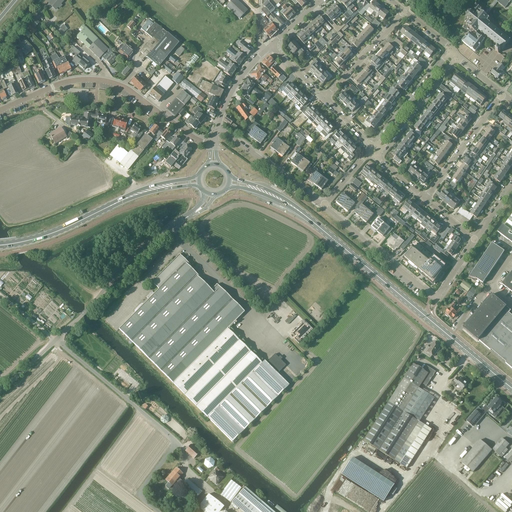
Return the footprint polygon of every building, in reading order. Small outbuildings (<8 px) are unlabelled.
[(64,0),(52,0),(48,4),(55,10),(65,0),(64,0)] [(236,0),(232,0),(226,7),(239,19),(247,10),(236,0)] [(347,0),(344,0),(342,3),(348,9),(350,11),(352,14),(350,16),(352,19),(359,13),(357,10),(347,0)] [(347,0),(357,10),(359,13),(364,8),(356,0),(347,0)] [(356,0),(364,8),(368,4),(366,1),(364,0),(356,0)] [(494,0),(495,0),(496,1),(497,2),(505,8),(511,0),(494,0)] [(275,10),(268,2),(264,6),(271,14),(275,10)] [(359,13),(362,16),(364,13),(366,11),(367,11),(372,14),(379,6),(374,2),(371,6),(368,4),(364,8),(359,13)] [(500,32),(500,31),(499,31),(496,29),(497,28),(496,28),(493,26),(494,26),(493,25),(493,26),(490,24),(491,23),(489,22),(491,19),(490,19),(491,18),(490,18),(489,18),(487,16),(488,15),(489,15),(488,14),(489,13),(490,13),(490,12),(488,10),(487,10),(487,11),(485,12),(484,11),(484,10),(483,11),(482,9),(481,8),(481,9),(477,5),(476,4),(474,6),(475,7),(472,10),(471,10),(471,11),(469,12),(468,11),(468,12),(467,14),(466,14),(465,15),(466,15),(466,17),(465,17),(465,18),(466,19),(468,21),(468,22),(468,26),(467,26),(468,27),(468,26),(472,29),(472,30),(472,31),(473,30),(474,31),(485,40),(487,37),(488,38),(488,39),(489,39),(491,41),(492,42),(492,41),(494,43),(494,44),(495,44),(499,47),(498,48),(495,51),(498,53),(501,50),(500,50),(501,49),(502,49),(502,50),(503,50),(503,49),(504,48),(505,48),(505,47),(508,43),(508,44),(509,43),(509,42),(510,41),(511,40),(510,40),(506,37),(507,37),(506,36),(505,37),(503,34),(503,33),(502,34),(500,32)] [(288,9),(287,8),(284,5),(282,8),(283,9),(281,12),(283,14),(282,14),(288,20),(295,13),(290,8),(288,9)] [(333,8),(331,10),(336,16),(341,12),(335,5),(335,6),(334,5),(332,7),(333,8)] [(374,16),(376,13),(379,16),(384,10),(379,6),(372,14),(372,15),(374,16)] [(276,19),(273,15),(271,14),(268,17),(268,16),(270,14),(264,8),(262,11),(267,17),(271,21),(272,23),(273,22),(279,28),(284,24),(278,17),(276,19)] [(331,21),(336,16),(331,10),(326,14),(331,21)] [(389,14),(384,10),(379,16),(384,20),(389,14)] [(346,26),(347,25),(346,25),(352,19),(346,13),(344,15),(348,19),(343,24),(346,26)] [(261,20),(273,34),(277,30),(272,24),(272,23),(271,21),(268,23),(266,22),(267,22),(261,16),(261,20)] [(321,26),(323,24),(325,26),(327,24),(320,16),(315,21),(321,26)] [(35,27),(40,23),(34,17),(29,22),(31,24),(26,29),(33,35),(38,30),(35,27)] [(148,20),(141,29),(152,38),(159,43),(167,33),(155,22),(153,24),(148,20)] [(269,38),(273,34),(261,20),(260,27),(264,31),(263,31),(269,38)] [(135,24),(132,21),(127,27),(131,30),(135,24)] [(311,25),(318,32),(322,28),(321,26),(315,21),(311,25)] [(308,27),(306,29),(312,34),(315,32),(316,34),(318,32),(311,25),(310,25),(310,24),(308,26),(308,27)] [(332,26),(338,33),(339,32),(341,30),(344,27),(346,26),(343,24),(339,28),(334,24),(332,26)] [(362,28),(365,30),(370,35),(374,30),(367,24),(362,28)] [(77,37),(89,48),(98,39),(83,25),(80,29),(82,31),(77,37)] [(406,37),(411,31),(406,27),(401,33),(406,37)] [(304,31),(302,33),(307,39),(309,40),(309,41),(312,39),(315,37),(314,36),(312,34),(306,29),(305,28),(303,30),(304,31)] [(28,39),(32,35),(27,31),(25,29),(23,31),(25,33),(23,34),(28,39)] [(361,35),(366,39),(370,35),(365,30),(361,35)] [(406,37),(411,41),(415,35),(411,31),(406,37)] [(462,42),(475,52),(485,40),(474,31),(472,34),(470,32),(462,42)] [(300,35),(297,37),(304,45),(309,40),(302,33),(301,32),(299,34),(300,35)] [(159,67),(179,42),(167,33),(159,43),(147,57),(159,67)] [(361,35),(357,39),(362,44),(366,39),(361,35)] [(411,41),(416,44),(420,39),(415,35),(411,41)] [(352,44),(357,48),(362,44),(357,39),(354,37),(353,39),(355,41),(352,44)] [(141,52),(147,57),(159,43),(152,38),(141,52)] [(98,39),(89,48),(99,59),(105,53),(108,50),(98,39)] [(416,44),(421,48),(425,43),(420,39),(416,44)] [(24,40),(21,44),(26,50),(23,52),(26,56),(33,50),(24,40)] [(241,50),(248,56),(252,50),(245,44),(245,45),(241,42),(238,45),(242,48),(241,50)] [(302,56),(305,52),(307,54),(305,56),(309,61),(313,57),(304,48),(302,49),(302,48),(301,49),(294,42),(289,47),(294,53),(297,51),(302,56)] [(420,53),(423,50),(426,52),(430,46),(425,43),(421,48),(418,52),(420,53)] [(126,44),(124,46),(123,45),(122,45),(121,45),(119,47),(119,48),(119,49),(120,50),(119,52),(128,60),(135,51),(126,44)] [(384,48),(389,53),(391,55),(393,53),(391,50),(393,48),(388,44),(384,48)] [(426,52),(424,55),(429,58),(431,56),(435,50),(430,46),(426,52)] [(73,47),(70,51),(77,56),(78,55),(80,53),(73,47)] [(181,47),(175,54),(179,57),(185,50),(181,47)] [(341,52),(343,53),(348,58),(352,54),(346,47),(344,50),(341,47),(339,49),(341,52)] [(229,48),(227,51),(242,62),(245,58),(238,52),(237,55),(232,51),(233,50),(229,48)] [(380,53),(385,57),(389,53),(384,48),(380,53)] [(108,50),(105,53),(109,57),(105,60),(110,65),(117,58),(112,54),(108,50)] [(227,51),(226,53),(229,55),(231,56),(230,56),(231,57),(229,59),(232,61),(239,66),(242,62),(227,51)] [(341,52),(337,56),(344,62),(348,58),(343,53),(341,52)] [(331,58),(333,60),(334,62),(332,64),(337,68),(339,66),(340,67),(344,62),(337,56),(334,53),(331,58)] [(380,53),(376,57),(381,62),(384,65),(386,62),(387,63),(389,61),(385,57),(380,53)] [(186,73),(199,58),(194,54),(182,70),(186,73)] [(65,73),(59,59),(57,55),(51,58),(55,68),(56,68),(60,75),(61,75),(63,75),(63,74),(65,73)] [(78,55),(77,56),(71,62),(76,67),(78,65),(84,70),(89,64),(82,58),(78,55)] [(262,64),(262,65),(266,68),(267,68),(268,69),(270,71),(278,78),(280,80),(283,83),(286,79),(285,77),(282,75),(275,67),(277,65),(268,56),(262,63),(262,64)] [(64,57),(59,59),(65,73),(67,72),(69,72),(70,71),(70,70),(71,70),(67,62),(65,58),(64,57)] [(373,62),(370,65),(378,72),(384,65),(381,62),(376,57),(375,59),(374,58),(371,61),(373,62)] [(50,59),(44,62),(46,67),(44,68),(49,79),(50,79),(53,78),(55,77),(51,69),(54,67),(50,59)] [(222,65),(234,73),(237,69),(230,64),(228,66),(220,60),(219,62),(222,65)] [(314,75),(315,75),(323,67),(321,65),(319,67),(316,64),(318,62),(315,60),(311,65),(313,67),(310,70),(314,75)] [(170,74),(175,68),(167,62),(162,68),(170,74)] [(231,77),(234,73),(222,65),(219,62),(217,64),(225,70),(224,72),(231,77)] [(411,65),(409,67),(411,69),(417,74),(419,72),(420,72),(422,69),(421,69),(422,68),(415,63),(413,66),(411,65)] [(497,78),(501,74),(503,76),(506,73),(502,70),(505,68),(500,64),(495,69),(495,68),(491,73),(497,78)] [(257,68),(255,70),(266,80),(270,83),(272,80),(271,80),(269,78),(265,75),(264,74),(266,71),(265,70),(266,68),(262,65),(260,66),(259,65),(259,66),(258,66),(257,67),(257,68)] [(18,66),(10,70),(13,76),(18,73),(21,72),(20,71),(18,66)] [(317,78),(319,79),(327,71),(323,67),(315,75),(314,75),(317,78)] [(367,67),(363,72),(370,78),(370,79),(371,79),(373,77),(371,76),(374,73),(367,67)] [(39,68),(33,71),(34,74),(39,84),(40,84),(42,83),(45,81),(42,76),(45,75),(42,68),(40,69),(39,68)] [(411,69),(406,74),(413,80),(413,79),(414,79),(416,76),(417,74),(411,69)] [(251,75),(253,77),(252,79),(256,83),(258,84),(260,82),(258,81),(259,79),(264,83),(266,80),(255,70),(253,72),(252,72),(251,74),(251,75)] [(28,71),(22,74),(23,76),(24,79),(28,89),(31,88),(31,89),(34,87),(34,86),(30,77),(28,71)] [(319,79),(318,79),(321,82),(322,82),(323,84),(327,80),(328,81),(333,77),(327,71),(319,79)] [(363,72),(359,76),(363,80),(364,81),(366,83),(370,79),(370,78),(363,72)] [(172,80),(173,80),(177,84),(183,77),(178,73),(172,80)] [(401,76),(400,78),(408,85),(410,83),(411,83),(413,81),(412,80),(413,80),(406,74),(404,78),(401,76)] [(457,74),(451,82),(453,83),(452,84),(455,86),(462,78),(457,74)] [(381,80),(377,84),(379,86),(385,79),(381,75),(379,78),(381,80)] [(21,81),(18,82),(23,91),(24,92),(27,91),(26,90),(28,89),(24,79),(23,76),(20,78),(21,81)] [(157,86),(166,93),(174,83),(165,76),(157,86)] [(359,76),(355,81),(360,85),(362,83),(365,86),(367,84),(366,83),(364,81),(363,80),(359,76)] [(131,82),(141,91),(146,86),(136,77),(131,82)] [(216,82),(214,86),(219,89),(221,87),(225,88),(228,81),(221,78),(218,84),(216,82)] [(395,84),(393,86),(400,91),(401,89),(404,91),(405,90),(407,88),(407,87),(408,85),(400,78),(398,80),(400,82),(397,86),(395,84)] [(455,86),(460,90),(467,82),(462,78),(455,86)] [(179,85),(201,102),(205,96),(184,79),(179,85)] [(248,80),(244,86),(260,96),(262,94),(255,89),(253,88),(255,85),(256,83),(252,79),(250,81),(248,80)] [(2,81),(6,89),(8,88),(12,96),(13,96),(14,96),(15,96),(16,95),(18,93),(14,84),(13,82),(7,85),(5,80),(2,81)] [(223,91),(214,86),(205,82),(201,90),(219,99),(223,91)] [(460,90),(465,94),(472,86),(467,82),(460,90)] [(281,89),(279,92),(280,93),(282,91),(287,96),(295,88),(296,87),(293,84),(292,84),(290,83),(287,86),(285,84),(281,89)] [(166,93),(157,86),(149,95),(158,102),(166,93)] [(248,96),(250,93),(251,94),(258,99),(260,96),(244,86),(241,91),(248,96)] [(392,88),(387,93),(388,93),(390,95),(396,100),(398,98),(399,99),(401,96),(400,95),(401,95),(398,93),(400,91),(393,86),(392,88)] [(472,86),(465,94),(470,98),(476,90),(472,86)] [(299,92),(295,88),(287,96),(286,96),(291,101),(293,98),(299,92)] [(347,90),(345,92),(339,99),(343,104),(350,97),(352,95),(347,90)] [(476,90),(470,98),(475,102),(481,94),(476,90)] [(175,117),(184,106),(191,98),(183,91),(169,107),(169,112),(175,117)] [(267,91),(263,96),(268,100),(272,96),(267,91)] [(304,97),(299,92),(293,98),(298,103),(304,97)] [(388,93),(383,99),(385,101),(392,106),(393,105),(393,106),(395,103),(395,102),(396,100),(390,95),(388,93)] [(438,98),(437,100),(443,105),(445,107),(447,105),(447,104),(445,103),(447,99),(450,101),(452,99),(446,94),(444,97),(441,94),(441,95),(440,94),(438,97),(438,98)] [(486,98),(481,94),(475,102),(480,106),(486,98)] [(210,97),(206,105),(214,110),(215,106),(216,107),(216,106),(217,104),(218,101),(210,97)] [(298,103),(296,105),(300,109),(299,110),(301,112),(306,107),(304,105),(309,101),(304,97),(298,103)] [(352,100),(350,97),(343,104),(348,108),(356,100),(356,99),(355,97),(352,100)] [(352,112),(354,111),(356,113),(358,111),(362,106),(356,100),(348,108),(352,112)] [(433,105),(432,105),(439,110),(443,105),(437,100),(435,102),(435,101),(432,104),(433,105)] [(385,101),(381,107),(387,112),(389,109),(390,110),(392,107),(391,107),(392,106),(385,101)] [(250,117),(245,111),(247,109),(246,107),(247,106),(244,103),(236,109),(245,121),(250,117)] [(429,109),(428,111),(434,116),(439,110),(432,105),(432,106),(431,105),(429,108),(429,109)] [(306,107),(301,112),(307,119),(315,111),(311,106),(308,109),(306,107)] [(200,125),(203,122),(204,122),(206,120),(205,119),(199,114),(202,111),(197,107),(193,112),(196,116),(193,119),(199,123),(199,124),(200,125)] [(207,109),(209,111),(207,115),(214,118),(216,113),(214,113),(215,111),(208,107),(207,109)] [(381,107),(376,112),(383,117),(384,117),(386,115),(385,114),(387,112),(381,107)] [(258,112),(254,108),(250,114),(254,117),(258,112)] [(459,118),(461,119),(468,124),(472,119),(469,118),(472,114),(465,109),(463,112),(466,115),(464,118),(461,115),(459,118)] [(307,119),(312,123),(320,115),(315,111),(307,119)] [(426,112),(423,115),(424,116),(423,116),(430,122),(431,123),(436,117),(434,116),(428,111),(426,113),(426,112)] [(499,122),(501,119),(504,121),(508,115),(503,111),(499,117),(497,120),(499,122)] [(376,112),(372,117),(379,123),(380,121),(381,121),(383,118),(383,117),(376,112)] [(84,113),(84,117),(83,128),(87,128),(90,128),(92,118),(95,119),(95,116),(91,115),(92,114),(84,113)] [(95,116),(95,119),(97,119),(97,123),(105,124),(107,116),(98,115),(98,116),(95,116)] [(281,121),(276,127),(278,129),(285,120),(279,115),(278,118),(281,121)] [(312,123),(317,128),(325,120),(320,115),(312,123)] [(503,123),(507,127),(509,125),(511,120),(511,118),(508,115),(504,121),(503,123)] [(80,127),(81,128),(83,128),(84,117),(71,116),(69,126),(77,127),(77,126),(80,127)] [(227,116),(224,121),(235,130),(237,127),(232,124),(234,121),(227,116)] [(365,121),(364,124),(370,129),(371,126),(374,128),(375,128),(378,125),(377,125),(379,123),(372,117),(370,116),(365,121)] [(421,120),(419,122),(425,127),(430,122),(423,116),(423,117),(422,117),(420,119),(421,120)] [(115,118),(112,126),(113,126),(112,127),(118,129),(121,120),(121,119),(119,118),(118,119),(115,118)] [(197,127),(197,126),(199,124),(199,123),(193,119),(192,118),(189,121),(187,120),(185,123),(191,127),(194,129),(195,129),(196,129),(197,128),(197,127)] [(118,129),(118,130),(124,132),(125,130),(128,121),(124,121),(125,120),(122,119),(122,120),(121,120),(118,129)] [(464,129),(468,124),(461,119),(457,124),(459,125),(464,129)] [(277,130),(279,132),(282,129),(282,130),(287,123),(285,120),(278,129),(277,130)] [(320,133),(321,133),(329,124),(325,120),(317,128),(316,128),(320,133)] [(248,135),(254,140),(261,131),(257,129),(260,126),(254,122),(249,129),(251,131),(248,135)] [(415,127),(414,128),(417,130),(415,132),(416,133),(421,136),(421,133),(425,127),(419,122),(417,124),(414,126),(415,127)] [(447,128),(444,126),(447,123),(444,122),(442,125),(438,130),(443,133),(447,128)] [(135,124),(131,131),(137,135),(133,140),(136,142),(142,134),(139,132),(142,129),(139,126),(136,124),(136,125),(135,124)] [(329,124),(321,133),(325,137),(324,139),(326,141),(328,138),(333,133),(331,132),(334,129),(329,124)] [(453,128),(461,134),(464,129),(459,125),(457,127),(453,124),(451,127),(453,128)] [(157,136),(161,131),(160,130),(160,129),(157,128),(157,126),(156,125),(155,125),(154,125),(149,132),(152,134),(150,136),(153,138),(154,136),(156,135),(157,136)] [(49,135),(55,144),(67,137),(61,128),(49,135)] [(457,139),(461,134),(453,128),(448,133),(452,136),(452,135),(457,139)] [(489,128),(486,133),(491,137),(495,133),(489,128)] [(93,135),(87,130),(82,137),(88,141),(88,142),(91,144),(94,140),(91,137),(93,135)] [(164,133),(161,131),(157,136),(155,138),(158,140),(160,137),(163,139),(161,141),(164,142),(171,134),(168,132),(168,131),(167,130),(166,130),(164,133)] [(333,133),(328,138),(330,140),(333,137),(337,142),(343,135),(344,135),(341,132),(340,132),(339,131),(337,132),(336,130),(333,133)] [(261,131),(254,140),(260,145),(262,142),(264,143),(268,137),(261,131)] [(299,139),(295,144),(297,146),(303,137),(298,132),(296,135),(299,139)] [(408,136),(406,138),(412,143),(415,145),(419,139),(425,144),(429,139),(426,137),(425,140),(421,136),(416,133),(414,135),(411,132),(410,133),(407,136),(408,136)] [(486,133),(482,138),(488,142),(491,137),(486,133)] [(145,134),(133,150),(132,152),(139,157),(152,140),(145,134)] [(337,142),(335,144),(340,149),(348,140),(349,139),(346,136),(345,137),(343,135),(337,142)] [(441,145),(443,146),(449,150),(452,145),(450,143),(452,140),(445,135),(444,137),(445,139),(445,140),(444,140),(442,143),(441,144),(441,145)] [(172,150),(175,147),(180,141),(179,140),(180,139),(178,138),(177,139),(175,137),(173,139),(171,137),(162,148),(165,150),(167,146),(172,150)] [(303,137),(297,146),(300,147),(305,139),(303,137)] [(270,148),(276,152),(283,144),(277,139),(275,138),(271,143),(273,144),(270,148)] [(402,143),(402,144),(408,149),(412,143),(406,138),(404,140),(402,142),(402,143)] [(484,147),(486,145),(490,147),(491,145),(488,142),(482,138),(478,143),(484,147)] [(348,140),(340,149),(344,153),(345,152),(353,144),(350,141),(349,141),(348,140)] [(283,144),(276,152),(283,157),(285,154),(287,156),(291,150),(289,148),(286,146),(288,143),(285,141),(283,144)] [(483,149),(484,147),(478,143),(475,148),(483,154),(484,155),(486,152),(483,149)] [(353,144),(345,152),(349,156),(347,158),(350,161),(352,159),(356,154),(354,152),(357,149),(353,144)] [(399,147),(397,149),(406,156),(408,154),(405,152),(408,149),(402,144),(401,144),(398,147),(399,147)] [(118,145),(109,156),(128,170),(139,157),(132,152),(133,150),(132,149),(131,151),(130,151),(128,154),(118,145)] [(182,156),(178,161),(181,163),(180,164),(182,166),(187,160),(186,158),(192,151),(185,145),(178,153),(179,154),(181,155),(180,156),(181,156),(181,155),(182,156)] [(440,151),(445,155),(449,150),(443,146),(440,151)] [(483,155),(483,154),(475,148),(471,153),(474,155),(472,157),(477,161),(479,158),(480,158),(481,158),(482,157),(482,156),(483,155)] [(393,154),(393,155),(396,157),(394,160),(400,164),(402,162),(399,160),(402,157),(404,159),(406,156),(397,149),(396,151),(395,151),(393,154)] [(178,158),(180,155),(180,156),(181,155),(179,154),(175,151),(170,156),(167,161),(170,163),(174,159),(176,161),(178,158)] [(436,156),(442,160),(445,155),(440,151),(436,156)] [(291,163),(297,168),(303,159),(295,153),(291,159),(293,160),(291,163)] [(436,156),(434,154),(432,157),(433,157),(432,160),(431,159),(429,162),(434,166),(436,163),(438,165),(442,160),(436,156)] [(473,167),(475,165),(477,161),(472,157),(469,161),(467,159),(463,164),(469,168),(473,171),(474,168),(473,167)] [(506,158),(502,163),(504,164),(510,168),(511,165),(511,163),(511,161),(507,159),(506,158)] [(309,163),(303,159),(297,168),(303,172),(305,169),(307,171),(311,165),(310,164),(309,163)] [(178,161),(174,166),(179,170),(182,166),(180,164),(181,163),(178,161)] [(408,172),(413,176),(419,169),(414,165),(416,163),(414,161),(408,167),(411,169),(408,172)] [(332,163),(329,167),(335,172),(338,168),(332,163)] [(424,173),(418,180),(423,184),(424,184),(425,185),(428,182),(426,180),(429,177),(427,175),(429,172),(431,169),(432,170),(434,168),(428,163),(426,165),(429,168),(424,173)] [(465,173),(469,168),(463,164),(460,169),(465,173)] [(500,168),(506,172),(508,170),(509,171),(510,168),(504,164),(500,168)] [(362,172),(361,174),(366,178),(368,176),(373,170),(367,166),(362,172)] [(314,167),(309,174),(312,177),(309,181),(315,186),(321,177),(323,175),(317,170),(318,169),(314,167)] [(505,174),(506,172),(500,168),(497,174),(504,178),(506,175),(505,174)] [(413,176),(418,180),(424,173),(419,169),(413,176)] [(462,178),(465,173),(460,169),(456,174),(462,178)] [(366,179),(371,183),(378,175),(373,170),(368,176),(366,178),(366,179)] [(453,180),(452,181),(456,185),(457,185),(458,183),(462,178),(456,174),(452,178),(454,180),(453,180)] [(502,181),(504,178),(497,174),(493,179),(500,183),(501,181),(502,181)] [(378,175),(371,183),(374,185),(375,185),(377,187),(383,179),(378,175)] [(328,181),(321,177),(315,186),(321,190),(328,181)] [(383,179),(377,187),(376,188),(381,192),(384,190),(389,183),(383,179)] [(490,181),(485,188),(487,189),(494,193),(496,190),(495,190),(496,188),(494,186),(495,185),(490,181)] [(384,190),(382,192),(387,196),(389,194),(394,188),(389,183),(384,190)] [(450,194),(452,191),(454,189),(449,185),(447,187),(450,189),(447,192),(444,190),(439,197),(444,201),(450,194)] [(394,188),(389,194),(394,198),(400,192),(398,191),(399,190),(396,187),(395,189),(394,188)] [(494,193),(487,189),(485,188),(482,193),(489,198),(491,196),(492,196),(494,193)] [(400,192),(394,198),(400,203),(405,197),(403,195),(404,194),(401,191),(400,192)] [(482,193),(478,198),(480,199),(487,203),(489,200),(488,200),(489,198),(482,193)] [(336,202),(342,207),(349,199),(343,194),(336,202)] [(448,205),(454,198),(450,194),(444,201),(448,205)] [(349,199),(342,207),(348,212),(355,204),(352,202),(354,199),(351,197),(349,199)] [(459,202),(454,198),(448,205),(453,209),(456,207),(459,209),(463,202),(461,200),(459,202)] [(477,204),(483,208),(484,206),(485,206),(487,203),(480,199),(477,204)] [(403,207),(406,209),(403,213),(405,215),(408,211),(414,204),(409,200),(403,207)] [(418,208),(414,204),(408,211),(413,215),(418,208)] [(473,208),(480,213),(482,210),(481,210),(483,208),(477,204),(473,208)] [(355,213),(360,218),(367,210),(362,205),(355,213)] [(373,215),(370,212),(372,209),(370,208),(368,210),(367,210),(360,218),(366,223),(373,215)] [(423,212),(418,208),(413,215),(417,219),(423,212)] [(479,216),(480,213),(473,208),(470,214),(471,214),(473,216),(476,218),(478,216),(479,216)] [(417,219),(422,223),(428,216),(423,212),(417,219)] [(503,225),(497,232),(498,232),(511,243),(511,214),(506,223),(506,224),(505,226),(503,225)] [(425,228),(432,220),(431,218),(432,217),(429,215),(428,216),(422,223),(420,225),(425,228)] [(371,227),(377,232),(384,223),(378,219),(371,227)] [(432,220),(425,228),(430,232),(437,224),(435,222),(436,221),(433,219),(432,220)] [(384,223),(377,232),(383,237),(386,233),(388,235),(393,229),(391,227),(390,228),(384,223)] [(436,235),(437,233),(439,234),(441,231),(440,230),(442,228),(437,224),(431,231),(436,235)] [(454,235),(450,240),(452,242),(458,246),(462,241),(456,237),(454,235)] [(429,241),(434,244),(439,238),(436,236),(434,240),(431,238),(429,241)] [(400,239),(397,242),(391,237),(388,240),(389,241),(387,244),(394,251),(398,247),(399,248),(399,247),(403,251),(407,245),(400,239)] [(452,242),(449,247),(455,251),(458,246),(452,242)] [(488,276),(504,252),(492,243),(476,267),(488,276)] [(434,247),(433,248),(441,255),(442,253),(447,257),(449,254),(452,256),(455,251),(449,247),(447,245),(443,250),(444,250),(443,251),(436,245),(434,247)] [(430,260),(420,252),(413,246),(409,250),(410,251),(402,260),(433,285),(434,284),(435,283),(435,282),(446,266),(445,265),(446,263),(437,256),(436,257),(434,256),(430,260)] [(265,361),(262,363),(227,329),(244,312),(217,285),(211,290),(200,279),(200,278),(189,267),(191,266),(179,254),(152,282),(159,289),(119,329),(192,402),(208,418),(232,442),(290,386),(277,373),(286,365),(281,360),(275,354),(266,362),(265,361)] [(475,279),(485,282),(486,279),(488,276),(476,267),(473,272),(470,272),(469,276),(469,277),(469,278),(471,278),(471,279),(472,279),(473,280),(474,280),(475,279)] [(511,292),(511,278),(508,275),(502,284),(511,292)] [(471,288),(463,281),(460,286),(468,292),(471,288)] [(466,295),(471,299),(477,291),(472,288),(466,295)] [(492,294),(463,328),(478,341),(479,340),(490,350),(491,349),(506,362),(505,363),(511,368),(511,311),(507,307),(492,294)] [(446,314),(445,315),(448,317),(449,316),(454,310),(456,308),(454,306),(455,305),(453,303),(446,312),(447,312),(445,314),(446,314)] [(456,312),(454,310),(449,316),(452,319),(453,318),(454,318),(456,315),(461,310),(459,308),(456,312)] [(434,357),(440,347),(439,346),(439,345),(437,344),(436,344),(434,342),(430,348),(427,346),(423,353),(430,358),(432,355),(434,357)] [(413,364),(364,440),(400,464),(425,425),(404,412),(422,383),(426,386),(436,372),(427,366),(424,371),(413,364)] [(456,385),(462,390),(467,384),(461,379),(460,380),(457,377),(454,381),(457,384),(456,385)] [(500,401),(496,398),(488,407),(486,406),(482,410),(478,407),(467,421),(473,426),(484,413),(485,414),(489,409),(494,413),(497,410),(499,412),(503,408),(501,406),(503,403),(502,403),(502,402),(500,400),(500,401)] [(492,449),(500,456),(502,458),(508,450),(506,448),(509,444),(502,438),(492,449)] [(468,472),(470,470),(473,473),(492,450),(480,440),(461,462),(465,466),(464,468),(468,472)] [(200,453),(191,445),(185,451),(194,459),(200,453)] [(396,485),(353,458),(342,475),(385,502),(396,485)] [(165,480),(172,486),(176,481),(179,483),(181,481),(178,478),(182,474),(176,468),(165,480)] [(219,471),(216,468),(215,470),(208,478),(216,485),(223,477),(218,472),(219,471)] [(180,487),(195,500),(193,503),(197,507),(200,503),(196,500),(202,492),(187,479),(180,487)] [(232,502),(242,511),(274,511),(262,502),(245,487),(232,502)] [(219,511),(224,507),(208,494),(198,507),(203,511),(219,511)]
